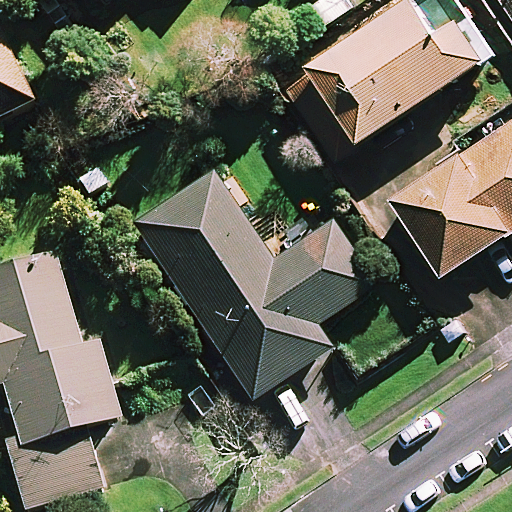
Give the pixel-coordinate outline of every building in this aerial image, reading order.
[(500,62),(458,0),(432,0),(294,92),(343,166),(500,62)] [(0,128),(36,111),(0,35),(0,128)] [(511,239),(511,128),(399,205),(451,281),(511,239)] [(276,268),(217,180),(138,233),(256,409),(335,355),(320,332),(378,294),(334,229),(276,268)] [(83,351),(60,261),(0,275),(0,391),(2,391),(32,511),(41,511),(104,496),(89,434),(121,425),(101,346),(83,351)]
